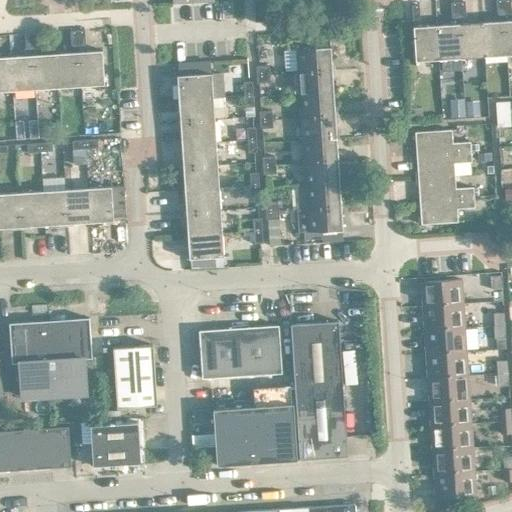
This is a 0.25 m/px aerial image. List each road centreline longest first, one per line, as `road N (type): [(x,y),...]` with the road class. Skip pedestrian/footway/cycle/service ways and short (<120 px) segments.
road 1 (residential): [(141,0),(152,141),(138,149),(137,266)]
road 2 (residential): [(387,248),(374,0)]
road 3 (residential): [(181,483),(401,468)]
road 4 (residential): [(169,282),(388,268)]
road 5 (residential): [(181,483),(169,282)]
road 6 (residential): [(401,468),(388,268)]
road 7 (residential): [(0,499),(181,483)]
road 8 (residential): [(0,274),(137,266)]
road 9 (residential): [(387,248),(472,243),(511,256)]
